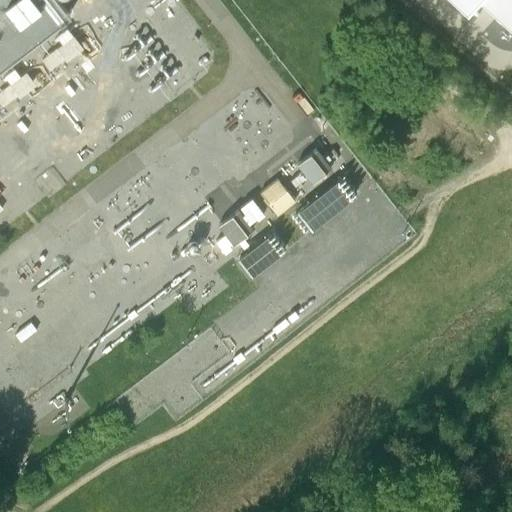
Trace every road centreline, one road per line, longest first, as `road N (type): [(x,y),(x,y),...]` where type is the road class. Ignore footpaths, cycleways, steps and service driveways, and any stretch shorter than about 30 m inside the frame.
road 1 (track): [(511,149),(436,197),(420,238),(183,431),(126,456),(46,511)]
road 2 (track): [(353,0),(511,143)]
